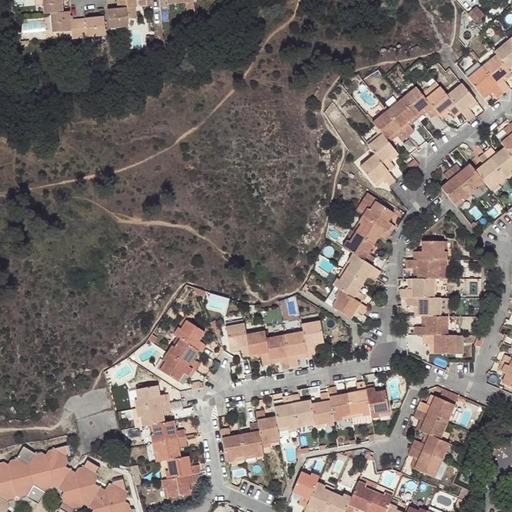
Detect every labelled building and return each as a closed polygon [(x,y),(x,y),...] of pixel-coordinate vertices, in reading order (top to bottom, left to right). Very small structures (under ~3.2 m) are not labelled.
[(42,0),(43,4),(44,14),(50,13),(63,12),(61,0),(42,0)] [(107,9),(109,28),(128,27),(127,19),(126,7),(135,6),(136,6),(135,0),(129,0),(116,1),(117,8),(107,9)] [(126,7),(127,19),(136,18),(135,6),(126,7)] [(476,8),(468,15),(475,23),(483,15),(476,8)] [(71,30),(72,36),(72,38),(79,38),(77,19),(70,20),(69,11),(63,12),(50,13),(52,32),(59,31),(71,30)] [(103,16),(85,18),(77,19),(79,38),(105,35),(103,16)] [(17,44),(20,44),(29,43),(28,39),(20,40),(19,34),(16,35),(17,44)] [(511,44),(509,40),(494,53),(496,55),(508,69),(511,65),(511,44)] [(62,47),(53,48),(54,57),(62,56),(62,47)] [(510,87),(505,82),(508,79),(505,76),(510,72),(508,69),(496,55),(483,67),(503,92),(505,92),(510,87)] [(478,61),(467,73),(470,77),(482,65),(478,61)] [(487,91),(490,94),(492,92),(497,98),(503,93),(503,92),(483,67),(468,79),(482,96),(487,91)] [(437,84),(422,95),(425,99),(440,88),(437,84)] [(475,116),(470,111),(473,108),(470,105),(475,101),(462,84),(447,96),(461,113),(468,122),(470,120),(475,116)] [(415,116),(421,112),(423,115),(426,112),(431,118),(437,113),(425,99),(422,95),(416,88),(402,99),(415,116)] [(444,112),(447,115),(450,113),(454,118),(461,113),(447,96),(440,88),(425,99),(437,113),(439,116),(444,112)] [(409,125),(412,123),(410,120),(415,116),(402,99),(387,110),(408,137),(414,131),(409,125)] [(391,135),(394,138),(397,136),(402,142),(408,137),(387,110),(374,121),(372,122),(382,135),(386,139),(391,135)] [(511,127),(510,125),(503,130),(508,136),(500,142),(504,147),(511,156),(511,127)] [(395,167),(390,160),(393,158),(391,155),(396,151),(388,142),(386,139),(382,135),(368,146),(375,154),(390,173),(390,170),(395,167)] [(496,154),(491,148),(485,153),(506,178),(511,173),(510,171),(511,169),(511,156),(504,147),(496,154)] [(499,184),(506,178),(485,153),(478,158),(483,164),(475,171),(484,181),(486,184),(489,188),(497,182),(499,184)] [(374,183),(379,179),(381,182),(384,180),(389,186),(394,181),(396,180),(390,173),(375,154),(360,166),(374,183)] [(411,171),(419,165),(414,159),(407,165),(411,171)] [(450,170),(471,195),(478,190),(476,188),(484,181),(475,171),(470,164),(462,170),(457,165),(450,170)] [(463,198),(465,201),(471,195),(450,170),(444,175),(448,181),(441,187),(455,205),(463,198)] [(484,181),(476,188),(478,190),(486,184),(484,181)] [(491,190),(499,184),(497,182),(489,188),(491,190)] [(370,210),(376,201),(377,199),(368,193),(356,211),(363,215),(367,208),(370,210)] [(457,207),(465,201),(463,198),(455,205),(457,207)] [(367,208),(363,215),(391,233),(392,232),(395,226),(388,221),(394,213),(376,201),(370,210),(367,208)] [(391,233),(363,215),(359,223),(361,224),(356,233),(374,244),(379,236),(386,240),(390,234),(391,233)] [(471,224),(476,230),(482,225),(478,221),(476,223),(475,221),(471,224)] [(356,233),(361,224),(359,223),(353,231),(356,233)] [(353,231),(347,240),(350,242),(356,233),(353,231)] [(350,242),(347,240),(343,247),(353,254),(370,265),(375,258),(368,253),(374,244),(356,233),(350,242)] [(447,252),(444,252),(444,242),(422,242),(422,252),(414,252),(414,260),(439,261),(447,261),(447,252)] [(380,272),(381,271),(370,265),(353,254),(349,261),(351,262),(346,271),(364,283),(369,274),(376,278),(380,272)] [(406,269),(413,269),(413,272),(417,272),(417,279),(434,279),(439,280),(439,261),(414,260),(406,260),(406,262),(406,269)] [(343,270),(337,278),(340,280),(346,271),(343,270)] [(340,280),(337,278),(333,285),(336,287),(340,290),(361,303),(365,296),(358,291),(364,283),(346,271),(340,280)] [(412,279),(412,285),(409,285),(409,289),(401,289),(401,296),(401,298),(407,298),(434,298),(434,279),(417,279),(413,279),(412,279)] [(326,303),(332,307),(337,299),(335,297),(340,290),(336,287),(326,303)] [(337,299),(332,307),(351,318),(356,310),(363,315),(367,309),(368,307),(361,303),(340,290),(335,297),(337,299)] [(407,306),(415,306),(415,310),(418,310),(418,317),(422,317),(426,317),(440,317),(441,298),(434,298),(407,298),(407,306)] [(426,323),(422,323),(422,327),(415,327),(415,335),(423,335),(447,336),(447,317),(440,317),(426,317),(426,323)] [(199,341),(204,332),(186,320),(181,329),(179,327),(174,335),(177,337),(180,339),(199,351),(201,352),(206,345),(199,341)] [(317,344),(324,343),(320,321),(301,325),(303,332),(307,353),(307,357),(315,356),(314,348),(318,348),(317,344)] [(246,335),(244,324),(226,327),(230,348),(236,347),(237,351),(240,350),(242,357),(250,356),(246,335)] [(257,355),(258,359),(261,358),(262,365),(271,364),(270,360),(266,339),(265,331),(246,335),(250,356),(257,355)] [(298,366),(297,359),(301,358),(300,354),(307,353),(303,332),(285,335),(291,368),(292,367),(298,366)] [(152,334),(148,340),(153,343),(157,338),(152,334)] [(270,360),(276,359),(277,363),(281,362),(282,369),(289,368),(291,368),(285,335),(266,339),(270,360)] [(431,347),(434,347),(435,354),(456,354),(456,336),(447,336),(423,335),(423,344),(431,344),(431,347)] [(180,339),(177,337),(172,345),(174,347),(180,339)] [(180,339),(174,347),(172,345),(167,352),(195,371),(200,363),(193,359),(199,351),(180,339)] [(166,361),(160,370),(178,382),(184,373),(191,378),(195,371),(167,352),(163,359),(166,361)] [(502,362),(511,366),(511,357),(506,354),(502,362)] [(160,370),(166,361),(163,359),(157,368),(160,370)] [(511,366),(502,362),(499,370),(507,373),(503,383),(511,386),(511,366)] [(195,388),(203,387),(202,384),(202,383),(199,381),(190,382),(191,389),(195,388)] [(348,393),(352,415),(362,413),(362,417),(371,415),(365,386),(365,382),(357,384),(358,391),(348,393)] [(371,418),(379,416),(379,414),(389,412),(385,391),(375,392),(373,384),(365,386),(371,415),(371,418)] [(159,396),(157,386),(136,390),(138,400),(135,400),(136,409),(169,403),(167,394),(159,396)] [(328,393),(334,422),(343,420),(342,417),(352,415),(348,393),(338,395),(336,388),(335,388),(329,389),(328,389),(328,393)] [(417,409),(447,422),(459,396),(443,389),(439,398),(435,396),(432,403),(429,401),(427,404),(420,401),(420,402),(418,407),(417,409)] [(326,424),(326,426),(334,425),(334,422),(328,393),(321,394),(322,402),(311,403),(315,422),(315,425),(326,424)] [(291,396),(297,428),(306,427),(305,424),(315,422),(311,403),(311,400),(300,402),(299,394),(298,394),(293,395),(291,396)] [(288,427),(289,430),(297,428),(291,396),(289,396),(284,397),(283,397),(284,405),(274,406),(276,416),(278,428),(288,427)] [(171,411),(169,403),(136,409),(138,417),(141,416),(143,426),(149,425),(152,424),(164,422),(162,412),(171,411)] [(140,427),(143,426),(141,416),(138,417),(136,409),(132,409),(136,427),(140,427)] [(421,420),(419,423),(422,424),(420,431),(426,433),(429,435),(440,439),(447,422),(417,409),(416,411),(414,416),(413,417),(421,420)] [(262,444),(270,443),(270,440),(280,438),(279,432),(278,428),(276,416),(266,418),(264,411),(256,412),(258,423),(262,444)] [(362,413),(352,415),(352,419),(354,425),(372,421),(371,418),(371,415),(362,417),(362,413)] [(152,424),(154,435),(151,435),(153,444),(185,438),(184,429),(176,431),(174,421),(164,422),(152,424)] [(255,454),(256,458),(264,456),(262,444),(258,423),(250,425),(251,432),(241,434),(245,456),(255,454)] [(221,430),(227,463),(235,461),(235,458),(245,456),(241,434),(231,435),(229,428),(221,430)] [(374,434),(375,440),(388,438),(391,431),(374,434)] [(429,435),(426,441),(423,440),(421,443),(415,440),(414,441),(412,446),(411,447),(441,460),(449,443),(440,439),(429,435)] [(153,444),(154,452),(158,452),(160,462),(164,461),(167,460),(181,458),(179,448),(187,446),(185,438),(153,444)] [(136,511),(135,508),(131,509),(129,503),(125,501),(128,497),(122,477),(112,479),(113,483),(107,485),(105,489),(96,483),(98,480),(96,473),(100,467),(87,460),(84,466),(78,467),(75,471),(66,466),(68,462),(67,456),(72,455),(69,445),(48,450),(45,454),(41,452),(36,453),(23,447),(16,458),(10,460),(8,464),(4,461),(0,462),(0,511),(9,511),(7,511),(10,507),(8,501),(14,500),(17,496),(21,498),(27,496),(38,504),(46,492),(52,490),(54,486),(64,492),(61,496),(63,502),(59,508),(65,511),(73,511),(75,510),(82,508),(84,504),(93,510),(91,511),(136,511)] [(408,455),(415,458),(413,461),(417,463),(414,469),(434,477),(441,460),(411,447),(411,449),(408,455)] [(167,460),(169,470),(166,471),(168,479),(194,474),(200,473),(198,464),(190,466),(188,456),(181,458),(167,460)] [(131,467),(135,485),(141,484),(139,475),(140,475),(138,465),(131,467)] [(320,477),(312,473),(311,476),(302,472),(293,492),(302,496),(299,504),(307,507),(317,483),(320,477)] [(164,488),(167,488),(169,498),(190,494),(188,484),(196,482),(194,474),(168,479),(162,480),(164,488)] [(361,477),(359,481),(367,485),(366,488),(375,492),(376,489),(378,485),(361,477)] [(367,485),(359,481),(352,498),(346,511),(354,511),(357,508),(366,511),(375,492),(366,488),(367,485)] [(325,511),(334,493),(324,489),(325,486),(317,483),(307,507),(304,511),(314,511),(316,509),(323,511),(325,511)] [(393,496),(386,493),(384,496),(375,492),(366,511),(386,511),(390,504),(393,496)] [(352,498),(344,495),(343,497),(334,493),(325,511),(345,511),(346,511),(352,498)] [(462,511),(466,501),(459,498),(455,508),(462,511)]
